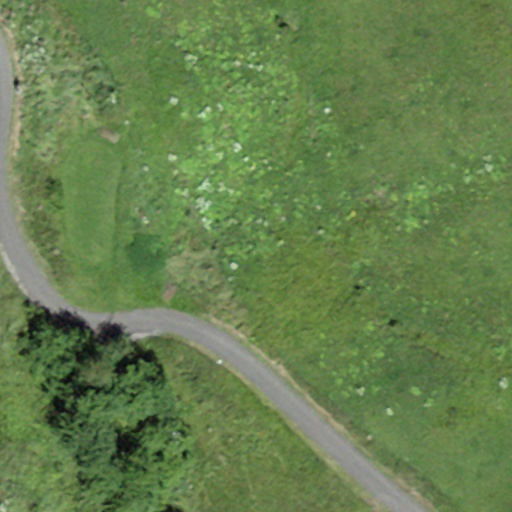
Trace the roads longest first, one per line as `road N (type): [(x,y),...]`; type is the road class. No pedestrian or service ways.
road 1 (track): [(0,178),(19,259),(92,333),(211,337),(408,511)]
road 2 (track): [(0,43),(18,72),(0,171)]
